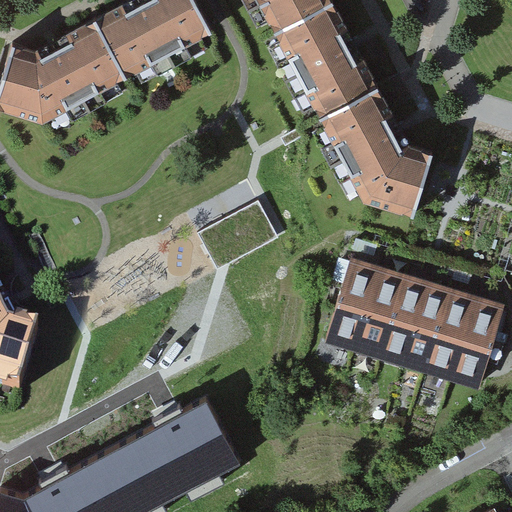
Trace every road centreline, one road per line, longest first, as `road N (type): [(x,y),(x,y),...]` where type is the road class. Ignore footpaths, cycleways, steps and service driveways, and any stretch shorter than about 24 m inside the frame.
road 1 (residential): [(450,0),(439,42),(470,101),(511,113)]
road 2 (residential): [(389,511),(511,437)]
